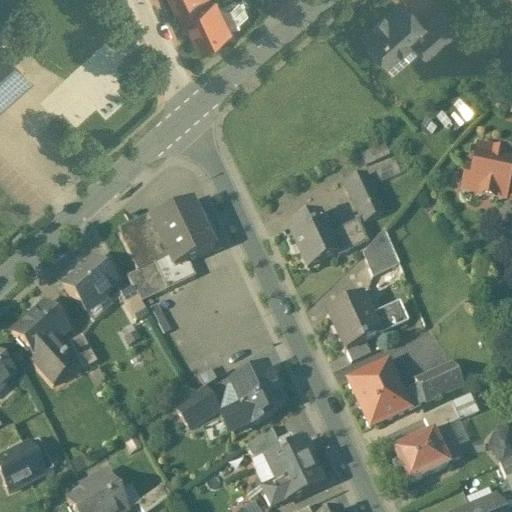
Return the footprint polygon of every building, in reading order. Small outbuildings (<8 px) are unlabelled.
[(168,0),(181,26),(186,23),(197,45),(227,31),(225,27),(216,9),(212,1),(208,2),(207,0),(168,0)] [(235,0),(216,9),(225,27),(237,22),(236,19),(246,14),(240,1),(241,0),(235,0)] [(395,3),(383,14),(382,12),(372,20),(374,22),(361,33),(370,43),(369,45),(368,50),(377,60),(383,61),(384,59),(386,61),(411,39),(425,55),(438,43),(421,23),(410,11),(406,15),(395,3)] [(439,8),(421,23),(438,43),(457,27),(439,8)] [(0,102),(28,77),(0,45),(0,102)] [(459,130),(473,118),(459,104),(446,117),(459,130)] [(364,154),(379,184),(400,174),(385,144),(364,154)] [(489,161),(475,158),(472,174),(465,173),(461,193),(480,197),(479,200),(492,202),(493,199),(503,202),(504,197),(508,178),(511,161),(490,156),(489,161)] [(382,217),(365,177),(344,187),(361,226),(382,217)] [(189,203),(149,223),(171,269),(186,262),(211,249),(189,203)] [(319,215),(286,229),(305,271),(337,256),(319,215)] [(149,223),(118,238),(136,274),(153,266),(158,275),(171,269),(149,223)] [(398,268),(383,233),(362,256),(372,279),(398,268)] [(95,261),(62,291),(84,315),(116,285),(95,261)] [(171,269),(158,275),(166,292),(194,279),(186,262),(171,269)] [(132,291),(121,298),(135,322),(147,316),(132,291)] [(359,301),(326,316),(344,356),(362,347),(361,346),(376,339),(368,323),(359,301)] [(45,307),(12,337),(33,360),(34,361),(48,349),(64,335),(54,324),(57,320),(45,307)] [(397,310),(368,323),(376,339),(377,341),(405,328),(397,310)] [(80,337),(67,344),(81,372),(96,364),(80,337)] [(34,361),(33,360),(30,362),(52,386),(69,371),(61,362),(63,359),(60,356),(57,358),(48,349),(34,361)] [(0,363),(0,392),(15,379),(0,363)] [(477,394),(463,365),(452,370),(465,399),(477,394)] [(386,366),(346,385),(368,433),(408,414),(399,394),(386,366)] [(265,370),(230,386),(240,408),(249,427),(250,428),(270,419),(267,413),(282,406),(265,370)] [(452,370),(399,394),(408,414),(413,424),(422,420),(421,419),(450,405),(450,406),(465,399),(452,370)] [(215,381),(208,371),(196,379),(203,390),(215,381)] [(203,390),(173,410),(188,431),(218,411),(203,390)] [(450,406),(422,420),(430,437),(432,436),(432,437),(444,431),(444,430),(458,423),(450,406)] [(239,411),(219,420),(227,437),(249,427),(240,408),(238,409),(239,411)] [(11,428),(0,434),(0,460),(22,449),(11,428)] [(271,431),(244,449),(253,462),(279,449),(271,431)] [(430,437),(392,454),(396,463),(390,467),(396,480),(403,477),(407,487),(447,468),(446,466),(458,460),(445,431),(444,431),(432,437),(432,436),(430,437)] [(37,442),(28,447),(27,446),(22,449),(0,460),(0,480),(7,495),(43,476),(53,471),(37,442)] [(301,443),(264,461),(266,464),(276,486),(271,488),(279,506),(320,488),(309,464),(310,462),(301,443)] [(511,461),(498,468),(505,483),(511,479),(511,461)] [(266,464),(256,468),(267,490),(271,488),(276,486),(266,464)] [(125,511),(107,475),(78,490),(81,497),(68,503),(72,511),(125,511)] [(162,487),(135,505),(139,511),(148,511),(168,499),(162,487)] [(267,490),(263,492),(271,510),(279,506),(271,488),(267,490)] [(499,511),(495,501),(468,511),(499,511)]
